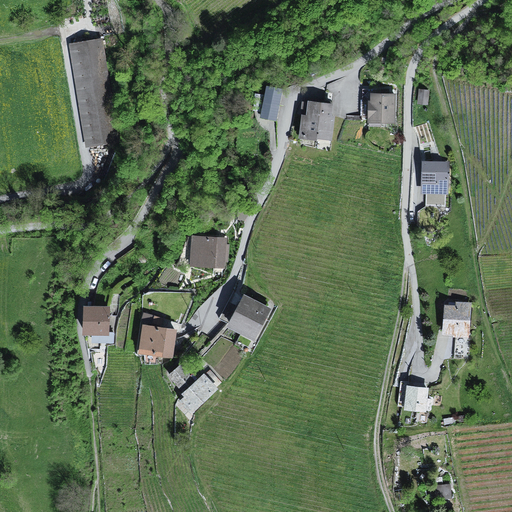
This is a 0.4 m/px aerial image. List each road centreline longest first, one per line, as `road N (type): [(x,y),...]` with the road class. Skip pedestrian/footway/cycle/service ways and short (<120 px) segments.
road 1 (residential): [(449,0),(291,102),(274,172),(231,278),(202,318)]
road 2 (residential): [(407,258),(410,70),(446,25),(483,0)]
road 3 (residential): [(172,131),(165,175),(80,304),(89,376)]
road 4 (track): [(392,511),(375,458),(407,258)]
road 5 (unclassified): [(0,230),(99,216),(154,167),(172,131)]
